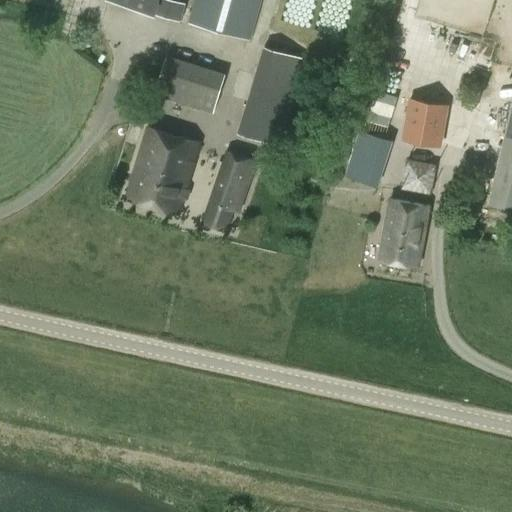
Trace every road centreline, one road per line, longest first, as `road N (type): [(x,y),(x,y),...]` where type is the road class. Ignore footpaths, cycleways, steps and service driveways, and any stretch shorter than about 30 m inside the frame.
road 1 (unclassified): [(511,432),(0,320)]
road 2 (track): [(271,0),(229,139)]
